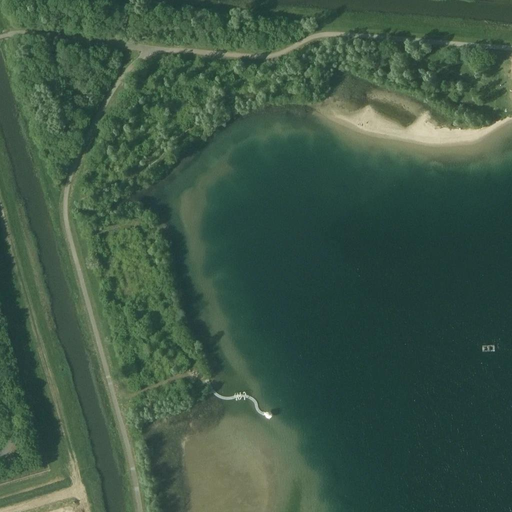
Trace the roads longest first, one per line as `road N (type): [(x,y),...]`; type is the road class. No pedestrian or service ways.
road 1 (track): [(79,483),(0,200)]
road 2 (track): [(0,265),(55,471),(0,492)]
